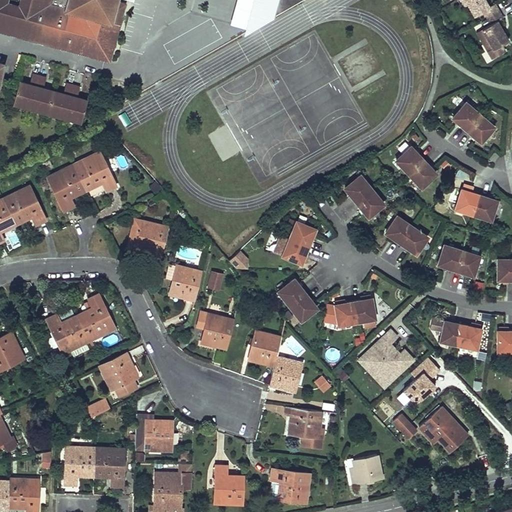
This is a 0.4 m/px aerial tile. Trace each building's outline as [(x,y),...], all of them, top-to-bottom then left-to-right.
[(116,2),(116,0),(0,0),(0,29),(1,27),(12,30),(11,33),(109,59),(124,4),(116,2)] [(256,0),(249,30),(272,17),(276,2),(276,0),(256,0)] [(278,0),(276,2),(272,17),(300,0),(278,0)] [(466,0),(468,4),(474,14),(483,9),(487,17),(499,10),(495,3),(489,6),(485,0),(466,0)] [(503,17),(499,10),(487,17),(491,22),(482,27),(489,39),(494,48),(494,49),(491,50),(495,57),(508,50),(504,43),(509,40),(505,33),(502,28),(498,20),(503,17)] [(494,48),(489,39),(486,41),(491,49),(494,48)] [(81,121),(87,100),(77,97),(80,86),(66,82),(63,93),(43,88),(46,76),(32,73),(29,84),(19,81),(13,102),(17,103),(17,102),(27,105),(27,106),(34,108),(34,106),(44,109),(44,111),(50,113),(51,111),(61,114),(60,116),(67,117),(68,116),(78,119),(77,120),(81,121)] [(474,108),(473,108),(466,102),(453,117),(460,123),(459,124),(466,130),(480,113),(474,108)] [(472,135),(473,135),(480,141),(493,126),(486,120),(487,119),(480,113),(466,130),(472,135)] [(418,152),(417,153),(411,146),(396,160),(403,167),(402,167),(408,174),(424,159),(418,152)] [(110,174),(100,151),(73,164),(86,190),(88,189),(90,193),(104,186),(106,190),(116,186),(110,174)] [(414,180),(415,179),(421,186),(436,173),(429,166),(430,165),(424,159),(408,174),(414,180)] [(73,206),(69,197),(86,190),(73,164),(47,176),(58,199),(64,211),(73,206)] [(367,182),(366,182),(360,175),(345,187),(351,195),(350,196),(356,202),(373,188),(367,182)] [(31,216),(36,224),(46,220),(40,207),(29,185),(3,198),(15,223),(31,216)] [(361,209),(362,208),(368,216),(384,203),(377,196),(378,195),(373,188),(356,202),(361,209)] [(471,192),(462,189),(456,208),(465,211),(465,212),(473,214),(479,194),(471,191),(471,192)] [(481,216),(491,219),(497,200),(487,197),(488,196),(479,194),(473,214),(481,217),(481,216)] [(0,241),(3,240),(0,233),(0,230),(15,223),(3,198),(0,199),(0,241)] [(405,221),(397,215),(386,232),(394,237),(393,238),(400,243),(412,225),(405,220),(405,221)] [(142,228),(143,220),(134,218),(132,225),(142,228)] [(161,256),(168,226),(143,220),(142,228),(132,225),(127,246),(137,248),(147,251),(153,252),(153,254),(161,256)] [(312,238),(311,237),(315,228),(296,221),(293,230),(292,230),(289,238),(309,246),(312,238)] [(408,247),(416,253),(427,236),(419,231),(420,230),(412,225),(400,243),(407,248),(408,247)] [(305,253),(306,254),(309,246),(289,238),(285,245),(286,246),(283,255),(301,262),(305,253)] [(453,247),(444,244),(438,263),(447,266),(447,267),(455,270),(462,249),(454,246),(453,247)] [(464,272),(473,275),(479,256),(470,253),(470,252),(462,249),(455,270),(463,272),(464,272)] [(240,250),(230,259),(241,270),(251,261),(240,250)] [(508,259),(498,259),(498,279),(508,279),(508,280),(511,279),(511,257),(508,258),(508,259)] [(194,300),(202,271),(176,264),(169,292),(177,294),(187,297),(187,298),(194,300)] [(165,279),(172,280),(174,266),(167,265),(165,279)] [(218,288),(222,274),(212,271),(208,286),(218,288)] [(284,298),(283,299),(289,306),(306,292),(301,286),(300,286),(294,278),(278,291),(284,298)] [(294,313),(295,312),(301,320),(317,307),(311,300),(311,299),(306,292),(289,306),(294,313)] [(93,296),(88,298),(90,301),(85,303),(88,309),(76,314),(89,340),(115,327),(104,305),(98,293),(93,296)] [(365,319),(375,318),(371,298),(362,300),(361,299),(353,300),(357,322),(365,320),(365,319)] [(345,303),(335,304),(338,324),(348,322),(348,323),(357,322),(353,300),(344,302),(345,303)] [(56,316),(55,314),(46,319),(52,331),(51,331),(54,335),(59,345),(62,353),(70,349),(73,356),(89,348),(86,342),(89,340),(76,314),(74,315),(71,309),(56,316)] [(208,342),(219,345),(219,346),(226,348),(233,319),(200,311),(196,325),(204,327),(201,341),(208,342)] [(454,323),(445,321),(440,340),(450,342),(450,343),(458,345),(463,324),(454,322),(454,323)] [(467,346),(476,348),(480,329),(471,326),(471,325),(463,324),(458,345),(466,347),(467,346)] [(376,349),(371,354),(371,365),(388,383),(413,359),(403,349),(395,356),(392,353),(394,351),(388,345),(397,337),(390,329),(373,345),(376,349)] [(508,331),(498,331),(498,350),(508,351),(511,351),(511,329),(508,330),(508,331)] [(273,365),(276,356),(281,336),(255,330),(253,337),(250,336),(248,343),(252,344),(248,358),(259,360),(266,362),(266,363),(273,365)] [(0,368),(1,368),(23,357),(10,331),(0,336),(0,368)] [(54,335),(47,339),(52,349),(59,345),(54,335)] [(358,359),(384,386),(388,383),(371,365),(371,354),(376,349),(373,345),(358,359)] [(127,352),(99,365),(111,389),(115,387),(119,395),(136,387),(132,379),(137,377),(133,369),(129,360),(130,359),(127,352)] [(295,390),(302,362),(276,356),(273,365),(269,385),(276,387),(277,385),(295,390)] [(393,388),(406,403),(411,398),(417,404),(437,386),(430,379),(440,370),(428,356),(393,388)] [(322,375),(315,381),(323,391),(330,385),(322,375)] [(104,398),(86,407),(91,417),(95,414),(109,408),(104,398)] [(319,427),(321,410),(285,405),(284,413),(292,414),(289,433),(303,434),(302,444),(321,446),(323,428),(319,427)] [(441,406),(419,426),(427,434),(431,430),(438,438),(450,451),(458,444),(467,434),(441,406)] [(400,413),(393,420),(403,430),(410,424),(400,413)] [(146,414),(136,414),(135,445),(145,445),(145,449),(171,450),(171,421),(163,420),(153,420),(153,419),(146,419),(146,414)] [(0,448),(5,446),(6,449),(16,444),(12,435),(10,437),(0,416),(0,448)] [(416,430),(410,424),(403,430),(409,437),(416,430)] [(438,438),(431,430),(427,434),(434,442),(438,438)] [(76,474),(94,475),(95,446),(65,445),(65,470),(64,483),(68,484),(75,484),(76,474)] [(95,446),(94,475),(112,476),(111,485),(118,486),(122,486),(123,472),(124,447),(95,446)] [(38,452),(38,469),(51,468),(50,452),(38,452)] [(188,453),(178,454),(178,461),(189,460),(188,453)] [(382,478),(377,454),(353,458),(354,466),(358,482),(369,480),(382,478)] [(155,472),(154,511),(167,511),(182,511),(182,506),(181,506),(181,487),(191,488),(191,473),(192,463),(179,463),(179,473),(155,472)] [(214,503),(243,503),(244,475),(226,474),(226,465),(215,464),(215,478),(214,503)] [(306,502),(310,473),(285,469),(285,470),(272,468),(270,478),(280,480),(277,498),(306,502)] [(37,511),(38,503),(39,478),(9,477),(9,480),(8,506),(26,507),(26,511),(37,511)] [(0,479),(0,508),(8,508),(8,506),(9,480),(0,479)]
